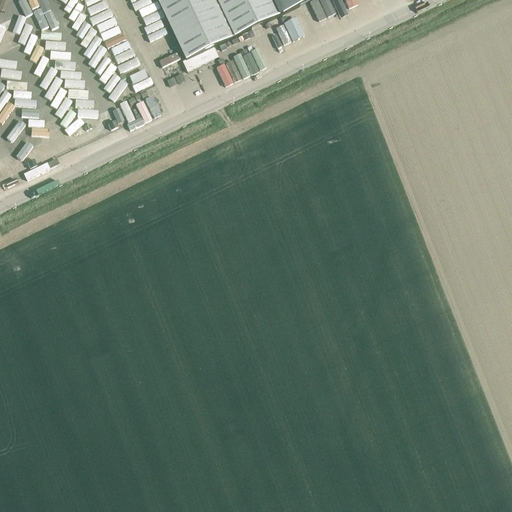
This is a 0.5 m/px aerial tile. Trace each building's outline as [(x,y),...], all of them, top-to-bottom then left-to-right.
[(93,0),(99,17),(108,14),(102,0),(93,0)] [(155,0),(184,60),(181,61),(187,74),(217,59),(213,50),(317,0),(155,0)] [(326,22),(334,18),(326,0),(318,0),(326,22)] [(13,3),(0,7),(0,12),(2,17),(17,11),(13,3)] [(0,55),(0,128),(13,156),(42,142),(35,129),(53,120),(18,47),(0,55)] [(118,67),(123,66),(116,50),(112,52),(118,67)] [(121,75),(128,91),(137,87),(133,80),(136,78),(133,70),(121,75)] [(140,79),(150,75),(148,70),(138,74),(140,79)] [(143,114),(152,112),(151,109),(159,108),(157,95),(141,97),(143,114)] [(88,124),(44,143),(53,164),(97,145),(88,124)]
